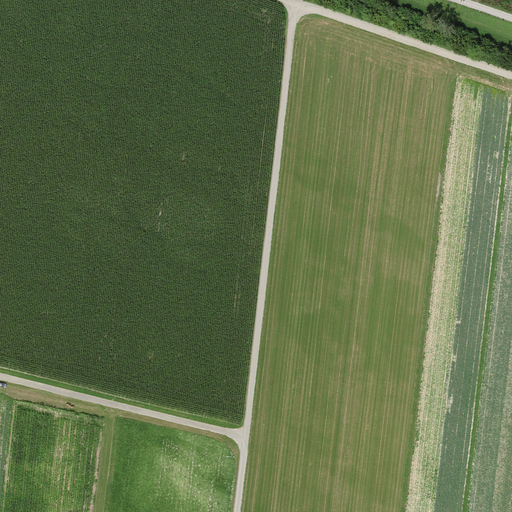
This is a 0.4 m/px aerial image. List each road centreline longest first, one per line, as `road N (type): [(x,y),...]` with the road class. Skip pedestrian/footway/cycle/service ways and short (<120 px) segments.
road 1 (track): [(240,511),(298,6)]
road 2 (track): [(0,377),(248,441)]
road 3 (track): [(511,77),(280,0)]
